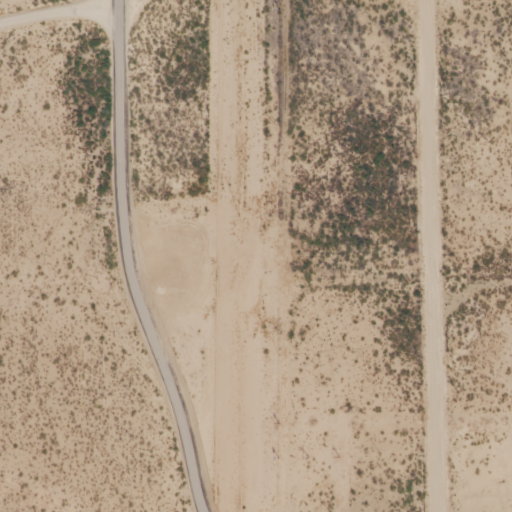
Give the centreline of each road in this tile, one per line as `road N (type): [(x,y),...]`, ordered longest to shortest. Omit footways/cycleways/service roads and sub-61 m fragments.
road 1 (track): [(0,473),(27,7),(123,3)]
road 2 (track): [(278,511),(280,0)]
